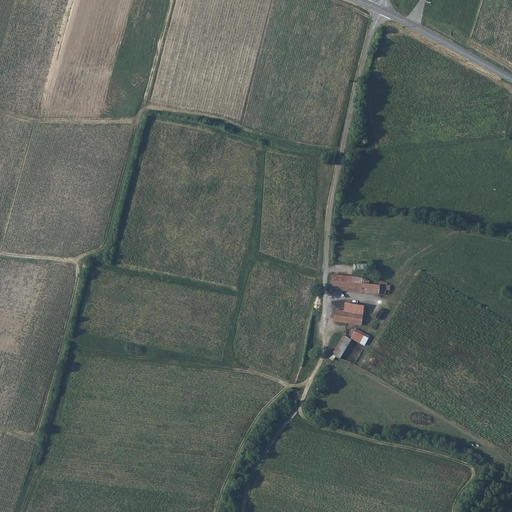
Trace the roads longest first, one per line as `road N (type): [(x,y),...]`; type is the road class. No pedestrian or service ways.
road 1 (track): [(80,258),(101,246),(143,109),(343,149)]
road 2 (residential): [(380,10),(329,207),(323,357)]
road 3 (track): [(460,511),(478,467),(316,426),(301,414)]
road 4 (track): [(0,430),(31,437),(80,258)]
road 5 (track): [(216,511),(247,434),(278,394),(300,388)]
road 6 (tertiary): [(380,10),(511,80)]
road 7 (track): [(135,120),(37,122),(0,112)]
road 8 (track): [(304,396),(267,449),(243,511)]
